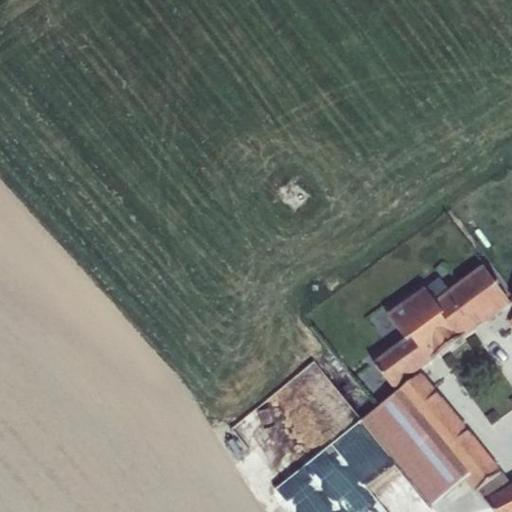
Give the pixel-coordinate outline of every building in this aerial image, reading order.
[(250,175),(272,196),(295,173),(274,152),(250,175)] [(425,288),(387,314),(405,336),(373,362),(394,389),(510,304),(484,266),(450,291),(436,302),(425,288)] [(511,269),(501,278),(511,292),(511,269)] [(439,277),(425,288),(436,302),(450,291),(439,277)] [(422,373),(362,420),(431,505),(465,478),(475,491),(478,489),(502,471),(422,373)] [(511,483),(502,471),(478,489),(485,498),(511,483)] [(511,511),(511,483),(485,498),(491,511),(511,511)]
